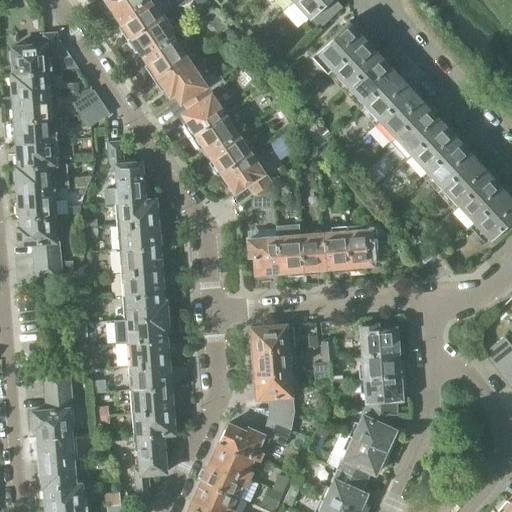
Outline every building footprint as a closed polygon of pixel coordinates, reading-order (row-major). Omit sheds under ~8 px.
[(120,18),(146,0),(109,0),(109,1),(110,2),(108,8),(114,9),(120,18)] [(127,40),(162,17),(150,0),(146,0),(120,18),(123,23),(118,27),(127,40)] [(335,0),(294,0),(293,2),(309,19),(310,19),(319,29),(343,7),(335,0)] [(145,57),(175,37),(162,17),(127,40),(136,53),(141,50),(145,57)] [(221,34),(227,29),(229,28),(223,20),(216,24),(221,34)] [(332,71),(366,40),(349,21),(315,52),(332,71)] [(50,58),(71,57),(55,33),(43,34),(43,42),(32,43),(30,46),(12,47),(12,48),(8,54),(9,61),(13,64),(14,74),(12,74),(12,75),(52,72),(50,58)] [(153,79),(188,56),(175,37),(145,57),(149,63),(144,66),(153,79)] [(348,88),(382,56),(366,40),(332,71),(348,88)] [(277,69),(285,60),(274,49),(266,57),(277,69)] [(212,74),(203,79),(188,56),(153,79),(162,92),(167,99),(165,100),(171,109),(221,76),(215,78),(212,74)] [(364,105),(398,74),(382,56),(348,88),(364,105)] [(14,98),(53,96),(52,72),(12,75),(14,98)] [(379,121),(413,90),(398,74),(364,105),(379,121)] [(226,115),(210,91),(224,82),(221,76),(171,109),(177,118),(179,117),(184,125),(192,138),(226,115)] [(395,138),(429,107),(413,90),(379,121),(395,138)] [(101,102),(95,93),(93,91),(74,104),(81,115),(101,102)] [(16,121),(55,118),(53,96),(14,98),(16,121)] [(89,126),(108,113),(101,102),(81,115),(89,126)] [(412,156),(446,125),(429,107),(395,138),(412,156)] [(209,154),(239,135),(226,115),(192,138),(200,151),(205,148),(209,154)] [(15,146),(57,143),(55,118),(16,121),(18,144),(15,145),(15,146)] [(428,173),(462,142),(446,125),(412,156),(428,173)] [(288,132),(273,142),(284,159),(300,149),(288,132)] [(217,177),(252,154),(239,135),(209,154),(213,160),(208,164),(217,177)] [(143,180),(142,163),(142,162),(138,162),(134,160),(123,160),(122,142),(109,143),(111,171),(118,171),(119,188),(104,189),(106,203),(116,202),(144,200),(144,194),(146,191),(146,182),(143,180)] [(444,191),(478,159),(462,142),(428,173),(444,191)] [(17,169),(53,166),(53,165),(59,164),(57,143),(15,146),(17,169)] [(86,163),(94,163),(93,154),(85,154),(86,163)] [(246,186),(254,196),(272,184),(252,154),(217,177),(225,190),(230,186),(235,193),(246,186)] [(459,207),(493,176),(478,159),(444,191),(459,207)] [(19,195),(55,192),(53,166),(17,169),(19,195)] [(475,224),(508,192),(493,176),(459,207),(475,224)] [(68,179),(70,190),(84,189),(83,178),(68,179)] [(21,220),(57,217),(55,192),(19,195),(21,220)] [(490,240),(511,219),(511,196),(508,192),(475,224),(490,240)] [(251,197),(252,209),(273,208),(273,196),(251,197)] [(346,231),(332,233),(328,198),(320,199),(321,209),(326,269),(335,268),(335,273),(350,272),(346,231)] [(118,226),(157,223),(155,199),(144,200),(116,202),(118,226)] [(69,214),(81,214),(81,206),(69,207),(69,214)] [(319,270),(326,269),(321,209),(317,209),(318,217),(314,217),(316,234),(300,235),(303,276),(319,274),(319,270)] [(23,245),(33,244),(59,242),(57,217),(21,220),(23,245)] [(303,276),(300,235),(299,227),(282,227),(282,217),(275,217),(276,237),(280,273),(288,272),(288,277),(303,276)] [(86,228),(98,227),(97,220),(85,220),(86,228)] [(119,249),(159,246),(157,223),(118,226),(119,249)] [(86,228),(87,236),(98,235),(98,227),(86,228)] [(346,231),(350,272),(365,270),(365,266),(374,265),(373,260),(385,259),(383,238),(377,238),(377,229),(346,231)] [(270,274),(280,273),(276,237),(248,239),(250,257),(254,256),(256,275),(259,274),(262,277),(268,277),(270,274)] [(424,264),(425,263),(433,257),(420,241),(411,247),(424,264)] [(34,257),(60,255),(59,242),(33,244),(34,257)] [(121,272),(161,269),(159,246),(119,249),(121,272)] [(35,270),(62,268),(60,255),(34,257),(35,270)] [(36,282),(63,280),(62,268),(35,270),(36,282)] [(123,295),(163,292),(161,269),(121,272),(123,295)] [(125,319),(166,315),(165,300),(162,300),(162,293),(163,293),(163,292),(123,295),(125,319)] [(127,344),(166,341),(166,340),(165,340),(165,331),(168,331),(166,315),(125,319),(127,344)] [(398,352),(397,342),(400,339),(399,333),(396,331),(396,328),(394,328),(394,323),(359,326),(361,355),(398,352)] [(254,352),(288,350),(286,326),(254,329),(252,330),(252,333),(250,335),(250,343),(253,345),(254,352)] [(511,356),(511,347),(504,337),(484,353),(496,369),(511,356)] [(128,368),(168,365),(166,341),(127,344),(128,368)] [(340,342),(334,342),(334,341),(322,342),(324,362),(329,361),(335,361),(335,354),(341,354),(340,342)] [(255,376),(290,374),(288,350),(254,352),(254,355),(251,357),(252,366),(255,368),(255,376)] [(363,379),(404,375),(402,360),(399,360),(398,352),(361,355),(363,379)] [(506,381),(511,376),(511,356),(496,369),(506,381)] [(321,371),(330,370),(329,361),(324,362),(321,362),(321,371)] [(130,391),(170,388),(168,365),(128,368),(130,391)] [(70,385),(70,384),(69,371),(44,373),(45,387),(70,385)] [(269,412),(293,413),(290,374),(255,376),(256,384),(253,387),(254,395),(258,397),(258,400),(268,399),(269,412)] [(401,400),(401,399),(401,391),(405,390),(404,375),(363,379),(366,407),(365,409),(396,415),(397,414),(396,400),(401,400)] [(95,381),(96,393),(106,392),(106,380),(95,381)] [(46,399),(71,397),(70,385),(45,387),(46,399)] [(132,415),(172,412),(170,388),(130,391),(132,415)] [(47,411),(72,409),(71,397),(46,399),(47,411)] [(97,418),(109,417),(109,407),(96,408),(97,418)] [(37,439),(74,436),(72,409),(47,411),(35,412),(37,439)] [(390,428),(396,415),(365,409),(352,437),(388,454),(395,440),(391,437),(395,430),(390,428)] [(162,434),(162,435),(174,434),(172,412),(132,415),(134,437),(162,434)] [(293,413),(269,412),(267,424),(266,426),(299,434),(299,433),(313,439),(314,435),(291,426),(293,413)] [(332,429),(332,428),(320,422),(320,423),(319,423),(316,429),(327,434),(330,428),(332,429)] [(270,439),(262,435),(241,427),(233,428),(227,425),(219,444),(257,461),(259,462),(269,440),(269,441),(270,439)] [(299,434),(266,426),(262,435),(270,439),(269,441),(283,447),(284,444),(293,448),(299,434)] [(163,442),(162,435),(162,434),(134,437),(135,451),(138,450),(140,468),(135,468),(137,498),(151,497),(149,476),(159,475),(161,473),(165,472),(164,455),(166,452),(166,444),(163,442)] [(39,464),(76,461),(74,436),(37,439),(39,464)] [(382,467),(388,454),(352,437),(337,469),(366,482),(370,472),(375,474),(379,466),(382,467)] [(259,462),(257,461),(219,444),(210,463),(248,481),(257,461),(259,462)] [(41,488),(44,488),(78,485),(76,461),(39,464),(41,488)] [(240,499),(248,481),(210,463),(202,482),(207,484),(239,499),(239,498),(240,499)] [(361,492),(366,482),(337,469),(323,501),(347,511),(362,511),(366,504),(362,502),(366,494),(361,492)] [(291,486),(298,489),(300,490),(305,478),(296,474),(291,486)] [(282,494),(286,486),(275,481),(271,490),(282,494)] [(233,511),(239,499),(207,484),(202,482),(193,501),(207,508),(216,511),(233,511)] [(46,511),(87,508),(85,484),(78,485),(44,488),(46,511)] [(291,506),(298,489),(291,486),(283,503),(291,506)] [(258,502),(274,508),(279,495),(264,488),(258,502)] [(107,507),(121,506),(120,493),(106,494),(107,507)] [(216,511),(207,508),(193,501),(187,511),(216,511)] [(347,511),(323,501),(317,511),(347,511)] [(511,511),(511,503),(511,505),(507,502),(498,511),(511,511)]
